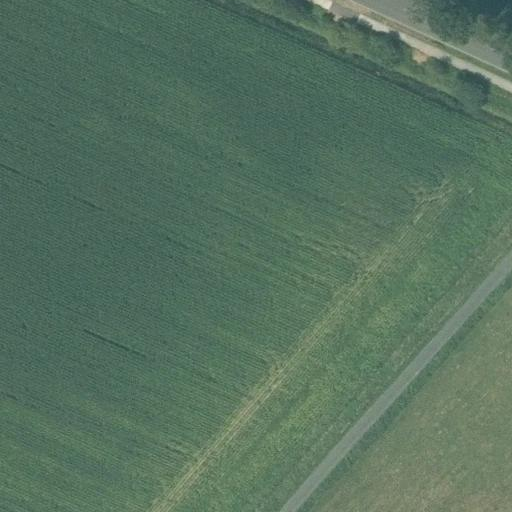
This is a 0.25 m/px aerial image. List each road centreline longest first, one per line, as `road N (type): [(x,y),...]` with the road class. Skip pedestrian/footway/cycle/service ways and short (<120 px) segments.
road 1 (unclassified): [(511,254),(285,511)]
road 2 (secondary): [(369,0),(511,64)]
